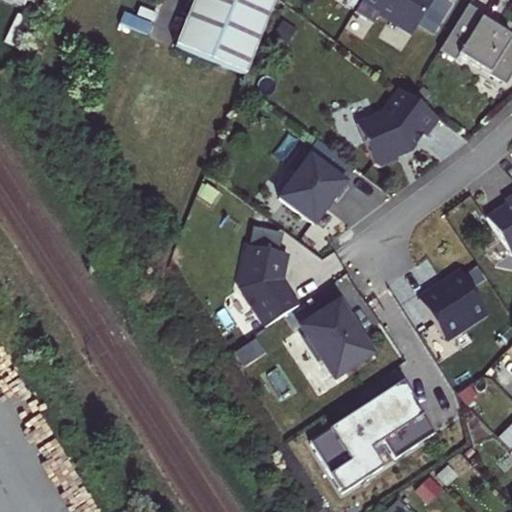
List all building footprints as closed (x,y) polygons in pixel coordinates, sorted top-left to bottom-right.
[(0,0),(0,1),(23,11),(26,1),(24,0),(0,0)] [(193,0),(174,47),(245,75),(275,0),(193,0)] [(360,0),(361,0),(353,14),(371,25),(378,15),(410,36),(432,0),(360,0)] [(499,21),(470,2),(442,48),(458,59),(461,53),(508,82),(511,76),(511,32),(498,23),(499,21)] [(19,53),(30,25),(19,20),(8,48),(19,53)] [(438,121),(400,93),(383,116),(358,127),(376,167),(381,169),(399,161),(398,159),(412,152),(423,137),(425,139),(438,121)] [(347,187),(303,154),(288,173),(295,178),(279,201),(313,226),(333,199),(336,202),(347,187)] [(511,256),(511,202),(486,220),(511,257),(511,256)] [(288,256),(249,247),(240,289),(266,328),(299,306),(283,281),(288,256)] [(438,288),(419,301),(445,340),(487,312),(461,275),(447,284),(448,286),(440,292),(438,288)] [(353,330),(335,302),(299,324),(305,333),(303,335),(316,355),(318,353),(333,376),(369,351),(355,329),(353,330)] [(434,434),(402,385),(310,444),(343,495),(382,469),(370,452),(384,444),(396,461),(434,434)]
